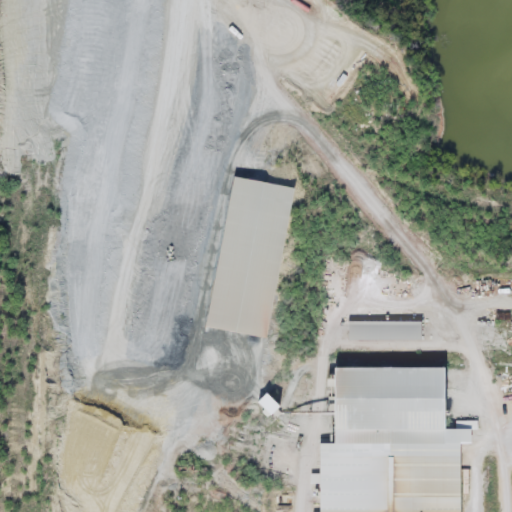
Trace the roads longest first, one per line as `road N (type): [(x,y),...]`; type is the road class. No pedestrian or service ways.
road 1 (residential): [(216,0),(382,214),(477,358),(495,410),(503,503)]
road 2 (residential): [(300,511),(296,471),(264,410),(194,330),(182,298),(193,0)]
